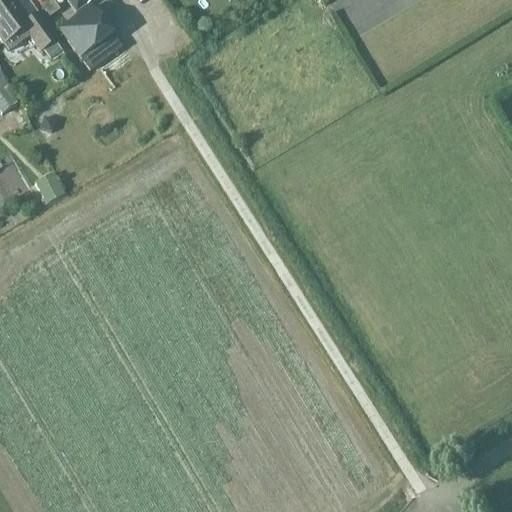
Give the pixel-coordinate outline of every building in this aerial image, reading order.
[(11,0),(0,0),(0,41),(8,52),(27,39),(39,54),(56,42),(38,18),(29,24),(11,0)] [(63,0),(74,15),(94,0),(34,0),(48,19),(51,17),(54,21),(61,16),(48,0),(63,0)] [(88,74),(121,51),(90,9),(58,32),(88,74)] [(0,116),(17,104),(0,72),(0,116)] [(43,120),(39,131),(50,134),(53,123),(43,120)]
